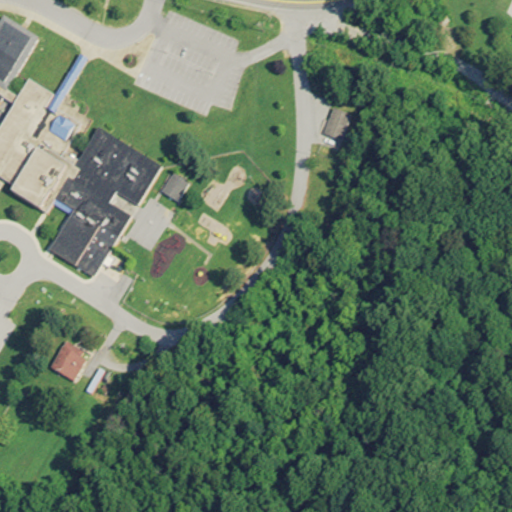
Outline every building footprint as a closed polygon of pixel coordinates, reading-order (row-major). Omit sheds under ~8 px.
[(2,20),(0,23),(0,174),(18,185),(12,196),(48,218),(56,204),(74,215),(51,254),(95,280),(162,170),(100,132),(82,163),(67,154),(84,126),(60,111),(64,104),(32,84),(22,101),(10,94),(41,43),(2,20)] [(344,143),(352,116),(333,110),(325,138),(344,143)] [(173,214),(161,204),(143,226),(155,235),(173,214)] [(160,275),(182,241),(169,233),(147,266),(160,275)] [(203,257),(190,247),(168,278),(180,288),(203,257)] [(52,371),(73,383),(87,358),(66,346),(52,371)]
